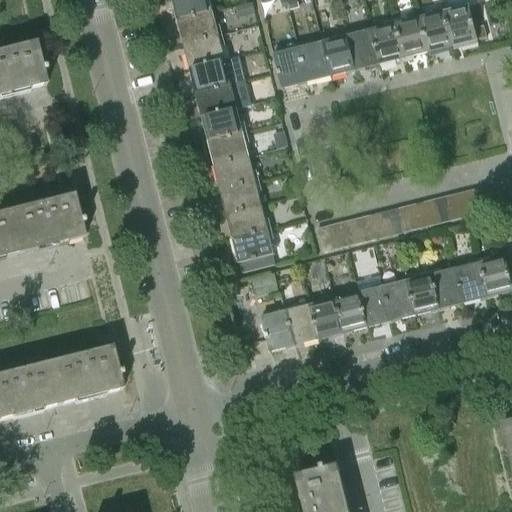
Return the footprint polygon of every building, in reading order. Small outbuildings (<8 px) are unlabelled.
[(209,0),(171,0),(177,22),(213,13),(209,0)] [(247,16),(254,14),(252,4),(245,6),(247,16)] [(469,7),(444,13),(453,49),(477,43),(469,7)] [(213,13),(177,22),(183,46),(219,37),(213,13)] [(444,13),(419,19),(428,55),(453,49),(444,13)] [(419,19),(395,25),(404,61),(428,55),(419,19)] [(395,25),(371,32),(380,67),(404,61),(395,25)] [(371,32),(346,38),(355,73),(380,67),(371,32)] [(219,37),(183,46),(189,71),(225,62),(219,37)] [(346,38),(322,44),(331,79),(355,73),(346,38)] [(322,44),(298,50),(307,85),(331,79),(322,44)] [(0,53),(0,98),(45,87),(44,84),(42,76),(41,74),(44,73),(43,69),(40,69),(34,45),(0,53)] [(298,50),(273,56),(282,92),(307,85),(298,50)] [(225,62),(189,71),(195,95),(231,86),(225,62)] [(231,86),(195,95),(201,119),(237,110),(231,86)] [(237,110),(201,119),(207,144),(243,135),(237,110)] [(243,135),(207,144),(214,168),(249,159),(243,135)] [(249,159),(214,168),(220,192),(255,183),(249,159)] [(255,183),(220,192),(226,216),(261,207),(255,183)] [(481,190),(468,193),(474,217),(487,213),(481,190)] [(468,193),(456,196),(462,219),(474,217),(468,193)] [(456,196),(444,199),(450,222),(462,219),(456,196)] [(72,197),(7,213),(18,256),(83,240),(82,237),(80,228),(80,227),(83,226),(81,221),(78,222),(72,197)] [(444,199),(433,202),(439,225),(450,222),(444,199)] [(433,202),(421,205),(427,228),(439,225),(433,202)] [(421,205),(410,207),(416,231),(427,228),(421,205)] [(261,207),(226,216),(232,240),(268,232),(261,207)] [(410,207),(398,211),(404,234),(416,231),(410,207)] [(386,213),(389,226),(392,237),(404,234),(398,211),(386,213)] [(0,215),(0,260),(18,256),(7,213),(0,215)] [(386,213),(378,215),(381,228),(389,226),(386,213)] [(378,215),(369,218),(372,230),(381,228),(378,215)] [(369,218),(361,220),(364,232),(372,230),(369,218)] [(361,220),(352,222),(355,234),(364,232),(361,220)] [(352,222),(343,224),(346,236),(355,234),(352,222)] [(343,224),(335,226),(338,238),(346,236),(343,224)] [(335,226),(326,228),(329,241),(338,238),(335,226)] [(389,226),(381,228),(383,239),(392,237),(389,226)] [(317,230),(320,243),(329,241),(326,228),(317,230)] [(381,228),(372,230),(375,241),(383,239),(381,228)] [(372,230),(364,232),(366,243),(375,241),(372,230)] [(268,232),(232,240),(238,266),(274,257),(268,232)] [(364,232),(355,234),(358,245),(366,243),(364,232)] [(355,234),(346,236),(349,248),(358,245),(355,234)] [(346,236),(338,238),(341,250),(349,248),(346,236)] [(338,238),(329,241),(332,252),(341,250),(338,238)] [(329,241),(320,243),(323,254),(332,252),(329,241)] [(511,287),(504,258),(480,264),(489,300),(511,294),(511,287)] [(480,264),(455,270),(464,306),(489,300),(480,264)] [(455,270),(431,276),(440,312),(464,306),(455,270)] [(431,276),(407,283),(416,318),(440,312),(431,276)] [(274,277),(252,283),(257,301),(279,295),(274,277)] [(407,283),(382,289),(391,324),(416,318),(407,283)] [(382,289),(358,295),(367,330),(391,324),(382,289)] [(358,295),(334,301),(343,336),(367,330),(358,295)] [(334,301),(309,307),(318,343),(343,336),(334,301)] [(309,307),(285,313),(294,349),(318,343),(309,307)] [(270,355),(294,349),(285,313),(261,319),(270,355)] [(118,379),(121,378),(119,373),(116,374),(110,349),(47,365),(51,381),(58,408),(121,392),(120,389),(118,380),(118,379)] [(0,422),(58,408),(51,381),(47,365),(0,376),(0,422)] [(511,423),(501,427),(511,469),(511,423)] [(335,468),(327,470),(325,471),(324,468),(320,469),(321,472),(295,478),(303,511),(349,511),(338,468),(335,468)]
